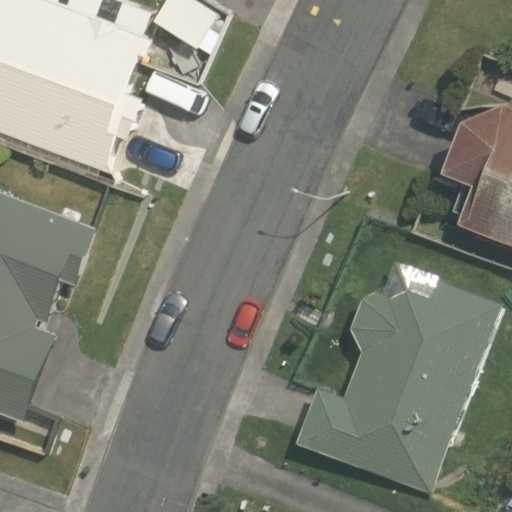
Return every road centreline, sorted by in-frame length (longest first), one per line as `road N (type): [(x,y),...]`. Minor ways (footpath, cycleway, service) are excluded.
road 1 (residential): [(418,0),(316,180),(205,456)]
road 2 (residential): [(334,511),(205,456)]
